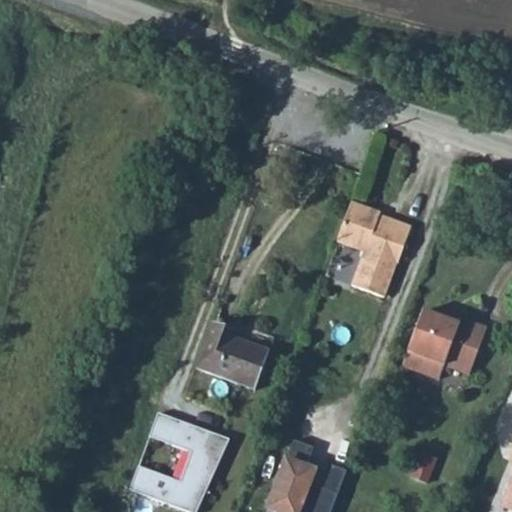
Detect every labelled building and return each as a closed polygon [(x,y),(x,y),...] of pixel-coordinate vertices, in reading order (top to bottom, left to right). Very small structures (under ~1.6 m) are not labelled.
[(352,202),(337,243),(364,253),(351,287),(382,299),(394,265),(396,265),(410,228),(378,216),(379,213),(352,202)] [(420,311),(406,351),(439,364),(465,374),(483,328),(456,317),(453,324),(420,311)] [(215,321),(198,367),(255,388),(268,351),(233,338),(235,329),(215,321)] [(406,351),(400,366),(434,380),(439,364),(406,351)] [(149,436),(171,444),(180,420),(157,413),(149,436)] [(179,481),(138,466),(130,489),(129,490),(197,511),(230,436),(180,420),(171,444),(190,451),(179,481)] [(311,450),(292,444),(268,511),(269,511),(328,511),(344,473),(326,466),(317,489),(308,485),(312,473),(304,470),(311,450)]
